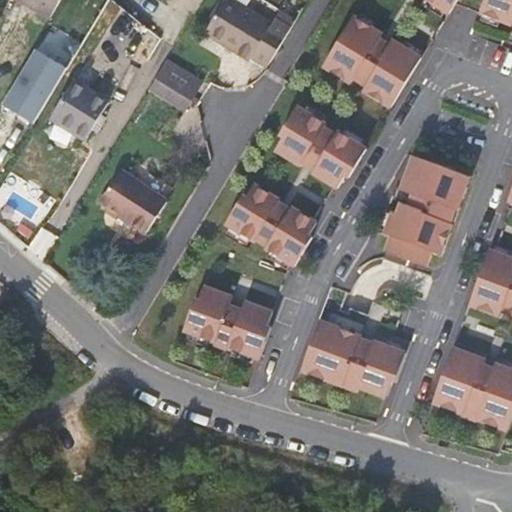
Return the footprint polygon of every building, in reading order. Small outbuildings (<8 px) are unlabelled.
[(19,0),(50,18),(60,0),(19,0)] [(247,57),(251,51),(268,62),(290,26),(274,15),(271,20),(244,4),(246,0),(222,0),(204,30),(247,57)] [(419,0),(444,16),(454,0),(419,0)] [(511,0),(479,0),(474,14),(496,22),(497,20),(508,24),(511,14),(511,0)] [(377,38),(349,22),(320,69),(323,71),(348,86),(351,82),(372,46),(377,38)] [(26,80),(18,92),(35,104),(66,58),(44,43),(22,77),(26,80)] [(415,62),(386,45),(382,52),(372,68),(374,70),(363,89),(360,94),(386,109),(394,96),(415,62)] [(382,52),(372,46),(351,82),(363,89),(374,70),(372,68),(382,52)] [(196,77),(167,60),(157,77),(185,94),(196,77)] [(157,77),(150,88),(178,106),(185,94),(157,77)] [(108,103),(75,82),(51,120),(84,141),(108,103)] [(35,104),(18,92),(12,100),(30,112),(35,104)] [(323,126),(295,110),(278,138),(281,140),(273,153),(298,168),(303,160),(308,151),(305,150),(309,142),(312,144),(320,130),(323,126)] [(333,138),(320,130),(312,144),(309,142),(305,150),(308,151),(303,160),(315,168),(320,158),(323,160),(327,154),(324,152),(333,138)] [(361,150),(335,135),(333,138),(324,152),(327,154),(323,160),(320,158),(315,168),(310,176),(336,191),(344,178),(361,150)] [(429,164),(411,157),(398,191),(411,196),(451,210),(454,212),(467,179),(450,172),(448,178),(427,170),(429,164)] [(169,199),(123,172),(104,203),(150,231),(169,199)] [(278,203),(253,188),(245,201),(241,199),(224,227),(253,245),(255,240),(264,227),(261,225),(265,218),(268,220),(273,211),(278,203)] [(445,226),(451,210),(411,196),(407,207),(421,213),(420,217),(445,226)] [(438,256),(448,228),(445,226),(420,217),(421,213),(407,207),(400,205),(396,216),(391,214),(383,235),(389,238),(384,252),(424,267),(429,252),(438,256)] [(314,225),(290,210),(285,218),(280,227),(283,229),(280,235),(276,233),(267,248),(265,251),(293,268),(311,239),(307,237),(314,225)] [(285,218),(273,211),(268,220),(265,218),(261,225),(264,227),(255,240),(267,248),(276,233),(280,235),(283,229),(280,227),(285,218)] [(510,259),(488,251),(467,305),(497,316),(499,311),(509,286),(511,287),(511,283),(511,263),(509,262),(510,259)] [(511,283),(511,287),(509,286),(499,311),(511,315),(511,283)] [(230,300),(204,290),(199,304),(195,303),(184,333),(215,345),(221,326),(218,324),(221,317),(224,318),(227,309),(230,300)] [(271,314),(244,304),(241,314),(238,321),(241,323),(239,331),(235,330),(228,349),(259,360),(270,329),(266,328),(271,314)] [(241,314),(227,309),(224,318),(221,317),(218,324),(221,326),(215,345),(228,349),(235,330),(239,331),(241,323),(238,321),(241,314)] [(360,338),(319,323),(301,372),(342,388),(350,366),(347,365),(349,358),(352,359),(355,351),(360,338)] [(405,355),(373,343),(368,356),(366,363),(369,364),(366,372),(363,371),(356,387),(385,398),(392,380),(395,381),(405,355)] [(485,360),(452,348),(432,403),(462,414),(473,382),(477,383),(480,373),(485,360)] [(368,356),(355,351),(352,359),(349,358),(347,365),(350,366),(342,388),(355,392),(356,387),(363,371),(366,372),(369,364),(366,363),(368,356)] [(511,416),(511,371),(494,365),(490,376),(486,386),(488,387),(476,419),(507,431),(511,416)] [(490,376),(480,373),(477,383),(473,382),(462,414),(476,419),(488,387),(486,386),(490,376)]
